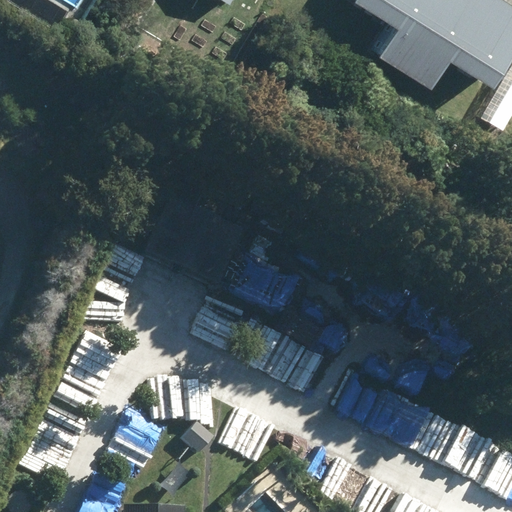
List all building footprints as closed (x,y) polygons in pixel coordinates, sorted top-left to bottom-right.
[(68,7),(55,0),(0,0),(0,1),(53,32),(68,7)] [(142,0),(130,20),(170,47),(201,0),(142,0)] [(220,287),(244,228),(224,219),(235,193),(202,180),(191,206),(172,198),(148,257),(220,287)] [(196,420),(178,437),(195,454),(212,436),(196,420)] [(320,511),(281,476),(263,496),(280,511),(320,511)] [(31,511),(37,500),(13,489),(2,511),(31,511)] [(187,511),(188,506),(125,503),(124,511),(187,511)]
